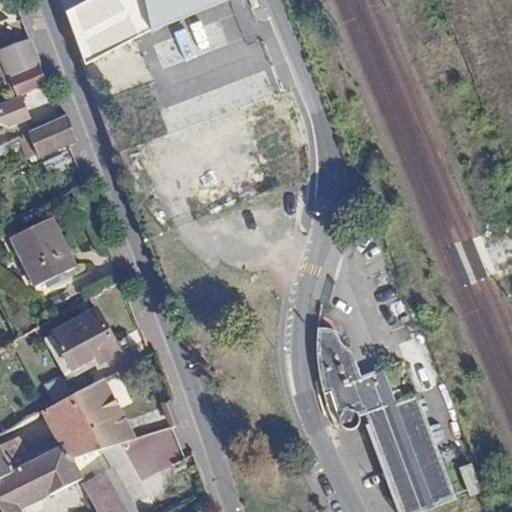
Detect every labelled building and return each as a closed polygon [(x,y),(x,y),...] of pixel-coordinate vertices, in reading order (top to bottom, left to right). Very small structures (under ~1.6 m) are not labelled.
[(227,0),(88,0),(67,11),(87,65),(228,2),(227,0)] [(0,57),(10,77),(39,64),(28,37),(0,51),(0,57)] [(29,90),(46,83),(39,64),(10,77),(15,92),(16,95),(21,93),(29,90)] [(0,121),(8,125),(29,116),(21,93),(16,95),(0,101),(0,121)] [(67,140),(77,136),(68,111),(59,116),(26,131),(37,154),(67,140)] [(38,288),(76,268),(51,219),(13,238),(38,288)] [(114,339),(90,297),(69,308),(74,317),(51,329),(72,363),(114,339)] [(318,357),(320,372),(321,382),(324,393),(330,390),(341,423),(344,426),(351,427),(355,426),(357,424),(360,419),(359,414),(365,412),(401,511),(412,511),(455,496),(416,392),(394,400),(382,367),(360,375),(353,351),(350,347),(345,342),(341,337),(338,331),(336,329),(333,328),(317,325),(318,357)] [(418,394),(443,384),(422,334),(398,344),(418,394)] [(68,458),(73,456),(132,436),(103,376),(47,407),(44,409),(60,442),(68,458)] [(0,441),(0,449),(10,470),(29,459),(14,433),(0,441)] [(0,475),(0,511),(22,511),(16,503),(83,475),(73,456),(68,458),(60,442),(29,459),(10,470),(0,475)] [(0,475),(10,470),(0,449),(0,475)] [(93,477),(108,511),(138,511),(117,466),(93,477)] [(470,466),(461,470),(472,493),(481,488),(470,466)]
